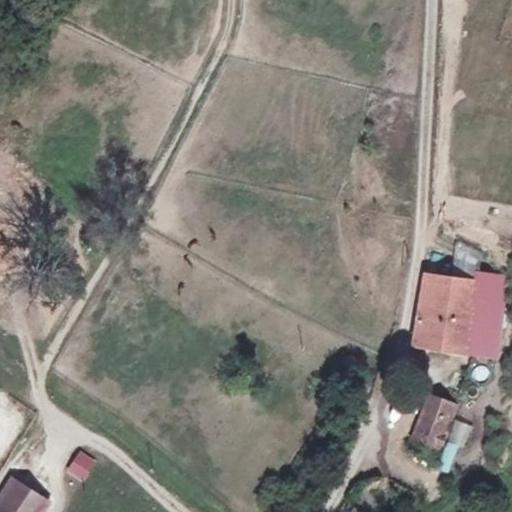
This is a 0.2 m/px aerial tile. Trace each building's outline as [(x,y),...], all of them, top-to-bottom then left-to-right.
[(135,237),(121,230),(115,242),(130,250),(135,237)] [(101,240),(89,232),(80,246),(90,255),(101,240)] [(483,301),(428,285),(426,304),(425,313),(421,329),(418,344),(468,357),(483,301)] [(427,404),(411,451),(437,462),(454,414),(427,404)] [(84,483),(99,462),(81,449),(65,470),(84,483)] [(0,511),(42,511),(46,508),(11,486),(0,502),(0,511)]
